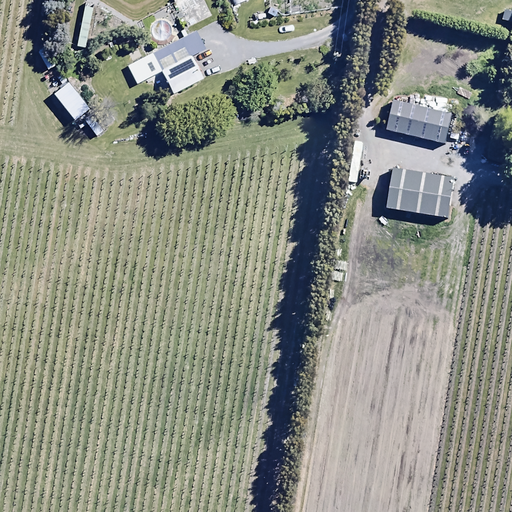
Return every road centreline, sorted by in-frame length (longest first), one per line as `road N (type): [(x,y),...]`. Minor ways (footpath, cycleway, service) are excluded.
road 1 (track): [(379,43),(363,144),(511,181)]
road 2 (track): [(385,0),(379,43),(214,56)]
